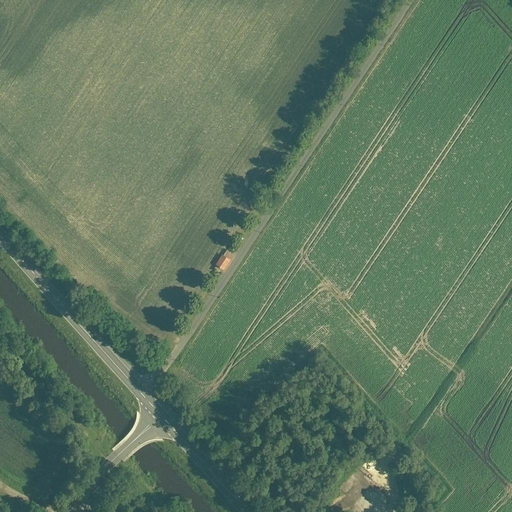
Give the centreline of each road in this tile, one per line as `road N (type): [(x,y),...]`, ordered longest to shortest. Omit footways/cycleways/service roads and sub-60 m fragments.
road 1 (tertiary): [(162,416),(0,235)]
road 2 (tertiary): [(162,416),(87,484),(68,511)]
road 3 (tertiary): [(245,511),(162,416)]
